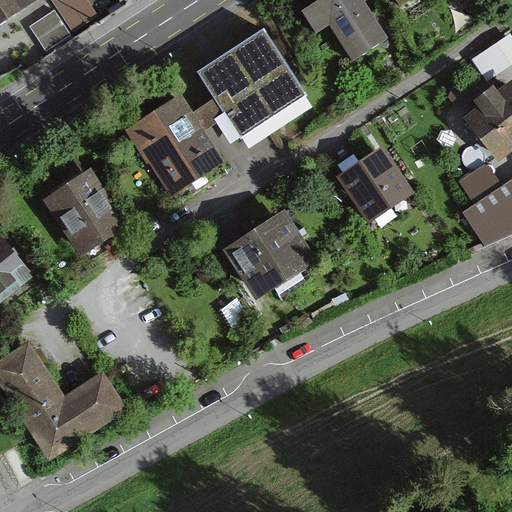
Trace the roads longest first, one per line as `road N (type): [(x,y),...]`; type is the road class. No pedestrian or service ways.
road 1 (residential): [(41,511),(326,356),(511,270)]
road 2 (residential): [(511,11),(143,241)]
road 3 (primary): [(202,0),(0,132)]
